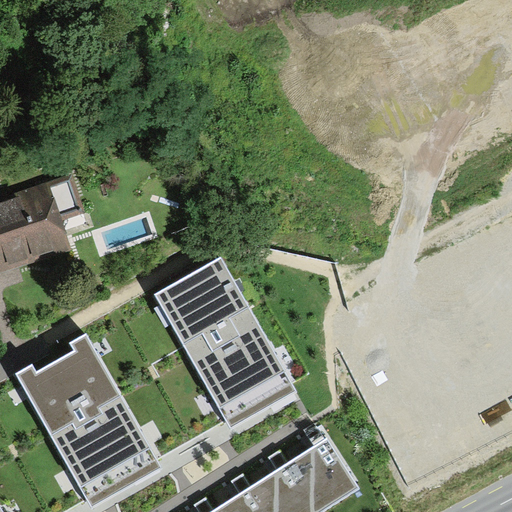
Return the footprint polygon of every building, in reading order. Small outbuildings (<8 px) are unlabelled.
[(48,184),(0,200),(0,277),(10,274),(72,252),(48,184)] [(222,260),(156,297),(231,431),(297,393),(222,260)] [(89,335),(15,375),(89,509),(163,469),(89,335)] [(320,443),(290,462),(321,511),(325,511),(360,490),(327,438),(320,443)] [(321,511),(290,462),(283,466),(253,485),(270,511),(321,511)] [(270,511),(253,485),(245,490),(215,510),(216,511),(270,511)]
